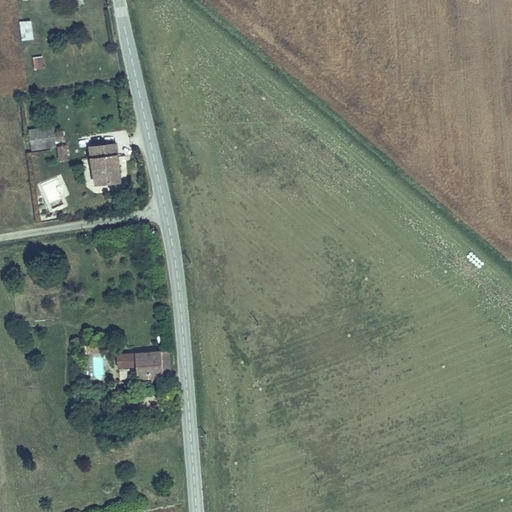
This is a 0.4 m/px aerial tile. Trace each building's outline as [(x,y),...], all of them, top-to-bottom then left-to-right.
[(20,40),(33,39),(31,20),(19,21),(20,40)] [(43,69),(42,56),(32,57),(32,70),(43,69)] [(29,130),(32,149),(49,147),(46,128),(29,130)] [(52,143),(65,141),(63,132),(51,134),(52,143)] [(65,145),(58,146),(60,161),(67,160),(65,145)] [(114,145),(90,150),(96,186),(120,182),(114,145)] [(106,344),(85,346),(86,354),(107,352),(106,344)] [(162,349),(164,373),(173,372),(170,348),(162,349)] [(134,377),(164,373),(162,349),(120,354),(121,365),(133,364),(134,377)]
